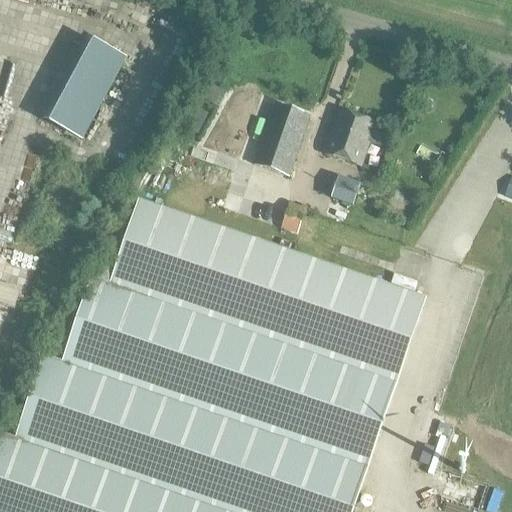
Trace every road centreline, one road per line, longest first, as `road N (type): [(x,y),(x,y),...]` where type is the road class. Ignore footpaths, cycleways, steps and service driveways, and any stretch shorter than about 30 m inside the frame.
road 1 (unclassified): [(511,67),(276,0)]
road 2 (unknown): [(0,12),(29,29),(38,47),(0,187)]
